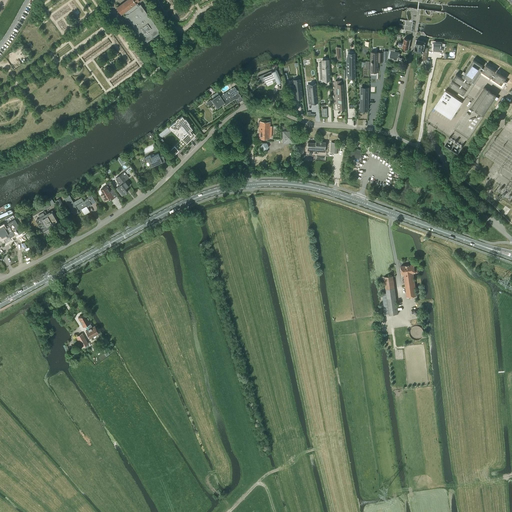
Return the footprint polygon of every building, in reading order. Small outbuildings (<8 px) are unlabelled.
[(137,33),(138,32),(146,43),(147,43),(145,41),(150,38),(154,35),(155,34),(158,32),(159,32),(158,32),(158,31),(153,25),(139,6),(141,4),(139,6),(137,3),(138,1),(139,2),(137,0),(126,0),(116,7),(121,14),(124,12),(126,15),(125,16),(124,16),(124,15),(124,16),(125,17),(126,19),(126,20),(129,24),(131,22),(135,28),(134,29),(137,33)] [(402,46),(402,48),(408,49),(410,40),(404,38),(403,42),(399,41),(398,45),(402,46)] [(441,47),(441,42),(434,42),(433,50),(442,51),(442,48),(441,47)] [(424,47),(416,46),(416,47),(415,46),(414,51),(423,53),(421,60),(425,60),(428,48),(424,47)] [(389,59),(397,61),(398,52),(391,51),(389,59)] [(371,52),(370,71),(378,71),(378,66),(378,61),(383,62),(383,52),(371,52)] [(348,61),(346,61),(346,74),(348,74),(348,76),(355,76),(354,73),(355,73),(354,73),(354,57),(354,55),(351,55),(350,55),(350,56),(347,56),(348,61)] [(462,76),(471,83),(472,82),(473,83),(482,71),(480,70),(483,66),(473,59),(462,76)] [(322,60),(322,66),(319,67),(320,79),(323,79),(323,80),(328,80),(329,80),(328,60),(322,60)] [(481,71),(491,78),(495,71),(486,65),(481,71)] [(259,79),(261,84),(266,82),(267,84),(273,81),(273,82),(274,82),(275,84),(277,83),(282,82),(276,70),(271,72),(272,73),(259,79)] [(492,78),(501,85),(506,78),(496,72),(492,78)] [(456,74),(449,85),(463,95),(471,84),(456,74)] [(290,85),(291,93),(295,93),(295,94),(295,96),(295,97),(295,98),(297,98),(300,97),(302,97),(300,80),(300,79),(297,80),(296,80),(293,80),(294,85),(290,85)] [(334,94),(334,103),(338,103),(338,109),(342,108),(344,107),(344,109),(345,109),(343,83),(343,84),(342,84),(341,80),(341,81),(336,81),(336,88),(337,88),(337,93),(334,94)] [(307,87),(309,103),(317,102),(317,103),(318,103),(316,83),(315,83),(315,84),(309,84),(309,87),(307,88),(307,87)] [(360,86),(359,110),(368,110),(369,87),(360,86)] [(207,102),(207,103),(208,105),(209,105),(213,102),(217,108),(223,104),(223,105),(226,104),(227,104),(240,95),(234,87),(220,96),(219,94),(211,99),(207,102)] [(470,107),(483,115),(496,95),(484,87),(470,107)] [(445,90),(434,107),(451,118),(462,101),(445,90)] [(184,119),(182,116),(179,118),(178,118),(176,120),(170,125),(172,128),(172,127),(173,128),(174,128),(175,129),(176,128),(177,128),(178,129),(182,125),(188,133),(182,139),(170,151),(175,155),(186,144),(195,135),(190,130),(192,129),(189,124),(190,124),(185,118),(184,119)] [(260,121),(260,122),(258,122),(258,125),(260,125),(259,138),(269,139),(269,137),(271,137),(272,126),(270,126),(270,121),(260,121)] [(282,131),(282,143),(295,143),(294,131),(282,131)] [(325,142),(315,141),(315,143),(307,142),(307,150),(314,151),(314,153),(318,153),(318,151),(325,151),(325,142)] [(330,152),(338,153),(339,143),(331,142),(330,152)] [(376,143),(374,149),(383,152),(385,146),(376,143)] [(347,154),(359,158),(362,150),(350,146),(347,154)] [(385,149),(382,155),(390,159),(393,154),(385,149)] [(153,154),(146,157),(144,158),(148,168),(150,167),(154,165),(155,167),(158,166),(157,164),(165,161),(162,155),(160,157),(158,154),(154,155),(153,154)] [(117,178),(116,179),(119,185),(116,188),(122,196),(127,192),(125,189),(130,185),(126,180),(129,178),(124,172),(116,177),(117,178)] [(101,195),(104,201),(110,197),(111,199),(114,198),(107,185),(100,190),(103,193),(102,194),(103,194),(101,195)] [(69,194),(64,197),(65,200),(72,213),(74,215),(79,212),(78,210),(81,208),(84,214),(89,211),(88,210),(87,207),(91,204),(88,198),(83,201),(81,197),(73,201),(70,197),(69,194)] [(88,197),(88,198),(91,204),(96,202),(91,194),(88,196),(88,197)] [(40,218),(37,220),(42,230),(47,227),(49,226),(50,228),(53,226),(52,224),(57,221),(52,212),(47,215),(45,211),(41,213),(38,215),(40,218)] [(0,238),(2,237),(5,243),(11,240),(10,238),(14,235),(9,226),(5,229),(3,226),(0,227),(0,238)] [(414,264),(401,266),(402,274),(404,274),(407,297),(416,296),(413,273),(418,272),(418,268),(414,269),(414,264)] [(385,315),(389,314),(389,315),(398,313),(396,297),(395,288),(393,276),(384,277),(386,293),(382,294),(385,315)] [(85,313),(78,317),(83,326),(87,324),(89,329),(86,331),(90,338),(93,336),(94,338),(96,337),(95,335),(99,333),(95,326),(92,327),(89,323),(91,322),(85,313)] [(426,334),(426,332),(426,331),(425,330),(425,328),(424,327),(423,326),(421,325),(420,325),(418,325),(417,325),(415,325),(414,326),(413,327),(412,328),(411,329),(411,331),(410,332),(410,334),(411,335),(411,336),(412,338),(413,339),(415,339),(416,340),(418,340),(419,340),(421,340),(422,339),(424,338),(424,337),(425,335),(426,334)] [(76,337),(82,348),(89,344),(82,333),(76,337)]
